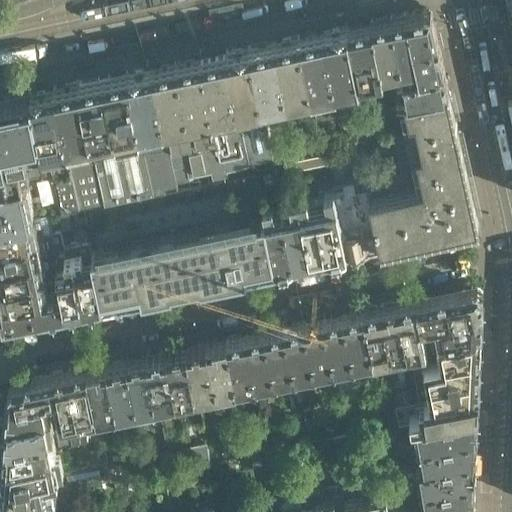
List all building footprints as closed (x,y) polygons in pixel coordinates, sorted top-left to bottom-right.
[(449,87),(432,11),(427,8),(407,11),(418,61),(419,68),(417,69),(417,71),(385,78),(384,78),(389,99),(449,87)] [(418,61),(407,11),(391,15),(402,64),(418,61)] [(402,64),(391,15),(372,19),(382,68),(402,64)] [(382,68),(372,19),(348,24),(361,79),(361,83),(384,78),(385,78),(382,68)] [(361,79),(348,24),(324,29),(336,84),(361,79)] [(336,84),(324,29),(299,35),(312,89),(336,84)] [(312,89),(299,35),(275,40),(287,94),(312,89)] [(287,94),(275,40),(250,45),(265,108),(281,105),(280,96),(287,94)] [(265,108),(250,45),(226,50),(252,164),(275,158),(264,108),(265,108)] [(252,164),(226,50),(201,55),(224,152),(227,169),(252,164)] [(224,152),(201,55),(152,66),(174,163),(187,160),(191,174),(214,169),(211,155),(224,152)] [(179,183),(174,163),(152,66),(128,71),(155,189),(179,183)] [(155,189),(128,71),(79,81),(107,203),(143,196),(156,194),(155,189)] [(107,203),(79,81),(54,87),(67,140),(70,156),(81,209),(107,203)] [(67,140),(54,87),(30,92),(41,144),(43,152),(58,149),(57,142),(67,140)] [(477,215),(460,140),(450,91),(388,103),(402,169),(406,188),(400,189),(410,236),(411,236),(415,235),(422,234),(422,233),(432,231),(433,231),(442,229),(445,228),(445,227),(468,222),(468,223),(472,222),(472,221),(476,215),(477,215)] [(41,144),(30,92),(0,98),(0,181),(22,177),(48,172),(46,162),(43,152),(41,144)] [(375,146),(370,123),(346,129),(351,151),(375,146)] [(81,209),(70,156),(46,162),(48,172),(57,213),(81,209)] [(410,236),(400,189),(406,188),(402,169),(365,177),(365,176),(332,183),(334,189),(347,250),(369,246),(369,245),(371,245),(371,244),(378,243),(381,243),(383,242),(409,236),(409,237),(410,236)] [(277,265),(266,214),(264,204),(258,175),(84,211),(93,258),(102,300),(277,265)] [(23,181),(22,177),(0,181),(0,223),(30,217),(30,216),(34,210),(28,185),(23,181)] [(347,250),(334,189),(324,191),(327,204),(318,206),(328,253),(329,254),(330,254),(330,253),(333,252),(333,253),(342,251),(342,250),(345,250),(346,250),(347,250)] [(328,253),(318,206),(309,208),(307,195),(298,197),(311,257),(320,255),(320,254),(327,253),(327,254),(328,253)] [(311,257),(298,197),(289,198),(292,211),(283,213),(294,261),(295,260),(302,258),(302,259),(311,257)] [(294,261),(283,213),(274,215),(272,202),(264,204),(266,214),(277,265),(278,264),(293,261),(294,261)] [(0,243),(46,234),(42,216),(31,219),(30,217),(0,223),(0,243)] [(62,241),(60,231),(46,234),(0,243),(0,261),(54,250),(53,243),(62,241)] [(56,266),(57,265),(54,250),(0,261),(0,280),(42,272),(57,269),(56,266)] [(102,300),(93,258),(83,260),(81,251),(72,253),(84,304),(91,303),(91,302),(101,300),(101,301),(102,300)] [(84,304),(72,253),(64,255),(66,264),(57,265),(56,266),(57,269),(61,286),(65,308),(66,308),(66,307),(69,306),(69,307),(80,305),(79,304),(83,304),(84,304)] [(46,292),(45,290),(42,272),(0,280),(0,298),(0,301),(46,292)] [(481,330),(483,288),(477,284),(476,284),(465,287),(465,286),(462,287),(452,289),(451,289),(451,290),(440,292),(440,291),(439,292),(429,294),(428,294),(423,295),(422,295),(422,296),(419,297),(418,296),(417,296),(422,320),(423,320),(436,317),(441,338),(481,330)] [(65,308),(61,286),(45,290),(46,292),(0,301),(4,316),(9,320),(11,320),(11,319),(20,317),(20,318),(22,317),(31,315),(44,313),(44,312),(45,312),(49,311),(53,311),(52,310),(57,309),(57,310),(58,309),(64,308),(65,308)] [(426,333),(423,320),(422,320),(417,296),(416,297),(399,300),(409,348),(418,346),(416,336),(426,333)] [(409,348),(399,300),(383,304),(383,303),(382,303),(392,352),(409,348)] [(392,352),(382,303),(380,304),(365,308),(365,307),(364,307),(373,352),(374,355),(392,352)] [(373,352),(364,307),(362,308),(346,312),(345,311),(344,311),(353,356),(373,352)] [(353,356),(344,311),(343,312),(332,315),(332,314),(325,316),(334,360),(353,356)] [(334,360),(325,316),(323,316),(317,318),(313,319),(313,318),(307,320),(307,319),(305,320),(315,365),(334,360)] [(315,365),(305,320),(304,320),(299,321),(298,321),(293,322),(287,323),(287,325),(287,327),(295,369),(315,365)] [(295,369),(287,327),(287,325),(287,323),(284,324),(280,325),(278,325),(278,326),(274,326),(267,328),(268,329),(267,329),(267,331),(275,373),(295,369)] [(267,331),(267,329),(268,329),(267,328),(264,328),(260,329),(259,329),(259,330),(254,331),(254,330),(246,332),(256,377),(275,373),(267,331)] [(381,389),(480,369),(481,330),(441,338),(427,341),(431,360),(377,370),(381,389)] [(256,377),(246,332),(226,336),(236,381),(256,377)] [(238,391),(236,381),(226,336),(206,340),(216,385),(218,395),(238,391)] [(216,385),(206,340),(187,344),(196,389),(216,385)] [(196,389),(187,344),(167,349),(176,394),(196,389)] [(176,394),(167,349),(147,353),(157,398),(159,411),(179,407),(176,394)] [(157,398),(147,353),(146,353),(128,357),(127,357),(136,402),(157,398)] [(136,402),(127,357),(107,361),(116,406),(136,402)] [(116,406),(107,361),(87,365),(96,410),(116,406)] [(96,410),(87,365),(70,369),(82,426),(90,424),(88,412),(96,410)] [(82,426),(70,369),(53,372),(57,391),(62,418),(74,415),(77,427),(82,426)] [(479,407),(479,388),(480,369),(381,389),(382,391),(385,406),(388,425),(418,419),(479,407)] [(57,391),(53,372),(13,380),(8,386),(9,386),(8,400),(46,393),(46,394),(57,391)] [(385,406),(382,391),(362,395),(364,410),(385,406)] [(49,410),(46,394),(46,393),(8,400),(6,419),(47,411),(49,410)] [(364,410),(362,395),(342,399),(345,414),(364,410)] [(345,414),(342,399),(322,403),(326,418),(338,415),(345,414)] [(326,418),(322,403),(303,407),(306,422),(316,420),(326,418)] [(477,431),(479,407),(418,419),(422,441),(477,431)] [(51,430),(47,411),(6,419),(5,439),(47,431),(51,430)] [(342,434),(338,415),(326,418),(316,420),(320,438),(342,434)] [(310,440),(307,424),(286,428),(290,444),(310,440)] [(378,434),(376,427),(355,431),(356,438),(378,434)] [(290,444),(286,428),(267,431),(271,448),(290,444)] [(51,449),(47,431),(5,439),(3,459),(51,449)] [(271,448),(267,431),(247,436),(251,452),(271,448)] [(476,453),(477,431),(422,441),(404,445),(406,454),(424,451),(426,462),(476,453)] [(131,476),(125,445),(104,449),(106,459),(110,480),(131,476)] [(393,469),(389,447),(380,449),(384,470),(393,469)] [(55,470),(51,449),(3,459),(2,480),(55,470)] [(476,474),(476,453),(426,462),(412,465),(414,473),(408,475),(410,487),(425,483),(476,474)] [(0,500),(54,490),(110,480),(106,459),(55,470),(2,480),(0,497),(0,500)] [(474,498),(476,474),(425,483),(429,504),(429,506),(474,498)] [(390,511),(389,500),(390,500),(388,489),(366,493),(369,511),(390,511)] [(46,509),(44,502),(56,499),(54,490),(0,500),(0,511),(32,511),(46,510),(46,509)] [(369,511),(366,493),(344,496),(347,511),(369,511)] [(347,511),(344,496),(323,500),(325,511),(347,511)] [(414,511),(414,507),(405,508),(404,502),(400,497),(390,500),(389,500),(390,511),(414,511)] [(473,511),(474,498),(429,506),(429,504),(414,507),(414,511),(473,511)] [(325,511),(323,500),(302,504),(303,511),(325,511)] [(259,511),(257,502),(236,505),(237,511),(259,511)]
